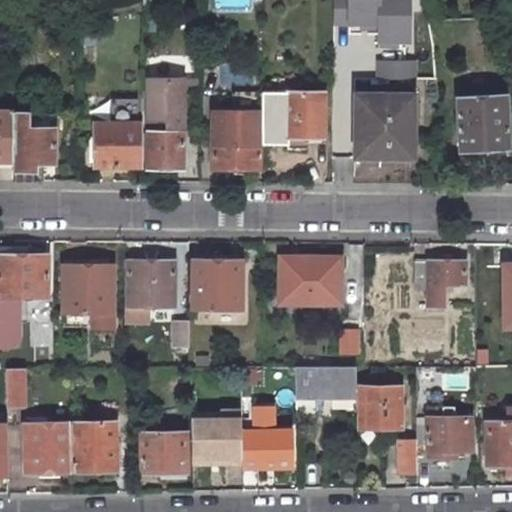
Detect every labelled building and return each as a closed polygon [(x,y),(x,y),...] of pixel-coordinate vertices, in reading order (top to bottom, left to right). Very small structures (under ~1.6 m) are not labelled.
[(79,20),(139,7),(138,0),(95,0),(79,3),(79,20)] [(330,0),(331,21),(376,21),(376,39),(406,39),(406,0),(330,0)] [(379,87),(418,87),(418,59),(379,59),(379,87)] [(257,67),(249,67),(249,79),(257,80),(257,67)] [(180,164),(181,77),(145,76),(144,164),(180,164)] [(411,89),(352,90),(352,151),(410,152),(411,89)] [(318,143),(319,90),(259,90),(259,110),(259,142),(259,145),(285,145),(287,143),(318,143)] [(501,92),(457,94),(460,145),(469,145),(469,151),(506,150),(501,92)] [(0,110),(0,157),(11,157),(10,124),(10,111),(0,110)] [(259,110),(209,110),(210,166),(228,166),(229,171),(238,171),(238,166),(256,165),(256,142),(259,142),(259,110)] [(138,121),(92,120),(92,162),(138,162),(138,121)] [(48,158),(49,124),(10,124),(11,157),(10,176),(40,176),(39,158),(48,158)] [(0,296),(43,297),(43,255),(0,255),(0,296)] [(218,257),(193,256),(190,310),(238,310),(238,263),(218,263),(218,257)] [(308,258),(277,258),(278,296),(307,296),(307,307),(339,307),(339,262),(308,262),(308,258)] [(127,306),(119,306),(119,324),(141,324),(142,306),(172,307),(174,261),(128,260),(127,306)] [(422,285),(421,309),(440,309),(441,285),(458,285),(458,262),(408,263),(408,285),(422,285)] [(110,266),(61,266),(61,312),(77,312),(77,320),(91,320),(91,312),(110,312),(110,266)] [(202,311),(202,324),(248,324),(248,310),(202,311)] [(169,332),(169,348),(184,349),(185,327),(185,324),(169,324),(169,332)] [(291,397),(350,397),(349,366),(290,367),(291,397)] [(4,407),(21,406),(21,368),(4,367),(4,407)] [(395,387),(355,388),(356,428),(396,427),(395,387)] [(288,469),(286,428),(286,402),(264,403),(248,403),(249,431),(239,431),(240,460),(240,470),(288,469)] [(466,448),(465,415),(451,415),(451,407),(436,408),(436,415),(412,416),(413,437),(413,457),(425,457),(425,455),(443,456),(442,448),(466,448)] [(187,456),(215,455),(215,461),(240,460),(239,431),(238,411),(186,412),(187,456)] [(68,422),(41,424),(40,417),(28,418),(28,424),(21,424),(22,471),(69,470),(68,422)] [(511,419),(482,420),(484,464),(511,463),(511,419)] [(111,470),(111,423),(68,422),(69,470),(111,470)] [(181,433),(138,432),(140,472),(182,471),(181,433)] [(413,437),(393,437),(395,471),(413,471),(413,457),(413,437)]
